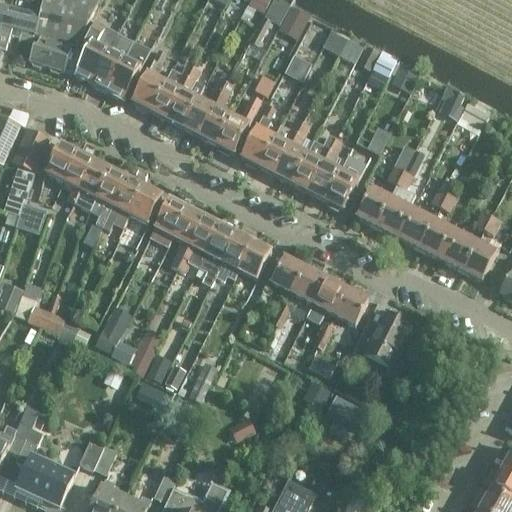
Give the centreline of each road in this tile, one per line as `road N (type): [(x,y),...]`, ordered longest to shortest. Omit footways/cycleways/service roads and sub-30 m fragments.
road 1 (residential): [(0,85),(70,101),(174,157),(183,184),(381,286),(416,281),(511,330)]
road 2 (residential): [(511,389),(440,511)]
